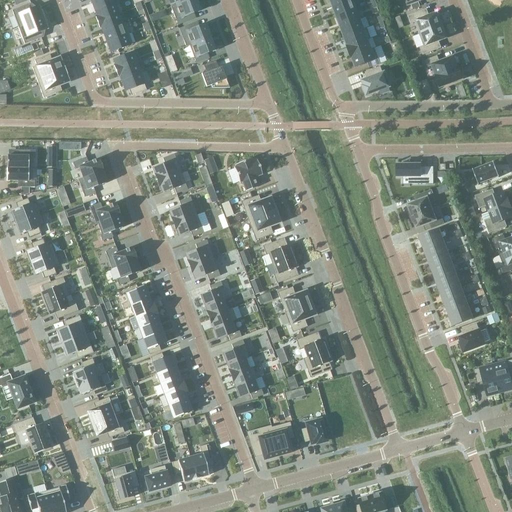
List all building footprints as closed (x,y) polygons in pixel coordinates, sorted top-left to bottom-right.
[(93,0),(91,1),(95,12),(113,5),(111,0),(93,0)] [(176,5),(170,7),(175,20),(177,25),(192,19),(190,14),(200,11),(195,0),(189,0),(176,5)] [(351,0),(349,0),(333,6),(336,16),(355,9),(351,0)] [(18,27),(44,17),(41,11),(39,11),(38,7),(32,9),(30,3),(11,10),(18,27)] [(113,5),(95,12),(97,17),(95,17),(97,22),(117,15),(113,5)] [(355,9),(336,16),(340,26),(359,19),(355,9)] [(414,23),(418,34),(441,26),(439,21),(442,20),(439,14),(437,15),(437,13),(426,17),(423,10),(407,16),(410,24),(414,23)] [(117,15),(97,22),(99,27),(100,27),(102,32),(121,25),(121,24),(117,15)] [(43,37),(41,31),(46,29),(45,25),(46,24),(44,17),(18,27),(24,44),(43,37)] [(359,19),(340,26),(344,37),(363,30),(359,19)] [(121,25),(102,32),(106,42),(128,33),(124,23),(121,24),(121,25)] [(189,46),(188,45),(210,37),(205,25),(196,28),(194,23),(184,27),(186,32),(188,37),(182,39),(185,47),(189,46)] [(441,26),(418,34),(423,46),(419,47),(422,55),(438,49),(435,42),(446,38),(445,37),(448,36),(445,30),(443,30),(441,26)] [(344,37),(347,46),(347,47),(370,38),(366,28),(363,30),(344,37)] [(128,33),(106,42),(110,53),(132,44),(128,33)] [(193,58),(195,63),(207,59),(205,53),(214,50),(210,37),(188,45),(189,46),(193,58)] [(370,38),(347,47),(351,57),(374,48),(370,49),(366,40),(370,39),(370,38)] [(374,48),(351,57),(351,58),(352,57),(355,67),(378,59),(374,48)] [(131,53),(113,60),(115,65),(114,66),(115,71),(135,64),(131,53)] [(36,66),(31,68),(36,80),(64,70),(62,66),(59,58),(48,62),(46,56),(34,61),(36,66)] [(436,76),(457,68),(456,68),(452,57),(439,62),(436,56),(425,61),(427,67),(432,65),(436,76)] [(205,72),(201,74),(205,87),(210,85),(211,88),(220,88),(229,88),(222,69),(219,70),(215,61),(203,65),(205,72)] [(135,64),(115,71),(117,76),(119,76),(121,81),(139,74),(135,64)] [(363,86),(366,96),(379,90),(381,94),(389,91),(387,88),(389,87),(384,73),(382,74),(380,67),(364,73),(367,79),(362,81),(364,86),(363,86)] [(436,76),(435,76),(440,88),(441,87),(449,84),(461,79),(457,68),(456,68),(457,68),(436,76)] [(64,70),(36,80),(43,98),(55,94),(53,88),(68,82),(65,74),(64,70)] [(139,74),(121,81),(125,91),(128,90),(131,96),(146,90),(143,84),(150,81),(146,72),(140,75),(139,74)] [(420,83),(424,94),(431,92),(426,80),(420,83)] [(17,156),(6,156),(6,169),(31,169),(31,157),(34,157),(34,150),(17,150),(17,156)] [(164,164),(152,168),(157,181),(180,172),(173,154),(162,158),(164,164)] [(86,157),(72,163),(74,169),(78,168),(82,178),(102,171),(98,160),(98,159),(97,159),(97,160),(88,163),(86,157)] [(235,167),(233,168),(239,183),(241,182),(245,192),(257,187),(253,178),(261,175),(256,159),(251,161),(250,159),(234,165),(235,167)] [(499,177),(493,162),(492,162),(492,163),(473,170),(472,169),(472,170),(478,185),(478,184),(498,177),(498,178),(499,177)] [(416,164),(396,165),(397,177),(410,177),(410,184),(426,184),(426,168),(420,168),(416,168),(416,164)] [(31,169),(6,169),(6,181),(20,181),(20,187),(34,188),(34,181),(31,181),(31,169)] [(82,178),(77,180),(84,197),(95,193),(93,188),(102,184),(102,185),(105,184),(105,183),(106,182),(102,171),(82,178)] [(180,172),(157,181),(161,193),(173,188),(176,194),(187,190),(180,172)] [(489,212),(509,204),(506,198),(504,199),(502,193),(494,196),(492,189),(474,196),(479,209),(485,206),(487,207),(489,212)] [(431,190),(418,195),(420,201),(407,205),(410,211),(407,212),(409,217),(431,209),(428,203),(435,201),(431,190)] [(180,207),(168,211),(173,224),(196,215),(189,197),(178,201),(180,207)] [(253,197),(240,202),(247,220),(275,209),(273,206),(270,197),(256,203),(253,197)] [(17,209),(10,212),(15,223),(40,214),(36,203),(29,205),(27,198),(15,203),(17,209)] [(99,203),(88,207),(95,225),(97,224),(96,224),(119,215),(114,204),(115,204),(115,203),(114,203),(114,204),(101,208),(99,203)] [(488,234),(506,227),(504,220),(511,217),(509,212),(511,211),(509,204),(489,212),(491,217),(490,219),(484,221),(488,234)] [(275,209),(247,220),(255,241),(268,236),(265,228),(279,223),(276,214),(275,209)] [(431,209),(409,217),(412,223),(414,222),(416,228),(429,223),(431,229),(444,224),(441,217),(434,220),(431,209)] [(40,214),(15,223),(19,234),(26,232),(28,238),(40,234),(38,227),(44,225),(40,214)] [(119,215),(96,224),(97,224),(101,235),(99,235),(101,241),(112,237),(110,232),(118,228),(118,229),(122,228),(121,227),(123,227),(119,215)] [(196,215),(173,224),(178,236),(190,231),(192,237),(203,233),(196,215)] [(437,229),(419,236),(423,247),(442,240),(437,229)] [(503,235),(492,239),(496,250),(501,248),(503,254),(504,254),(511,250),(511,237),(505,241),(503,235)] [(283,238),(262,246),(265,255),(268,254),(271,264),(292,256),(288,246),(286,246),(283,238)] [(32,250),(26,252),(30,263),(55,254),(51,243),(45,245),(42,239),(30,243),(32,250)] [(197,250),(185,254),(189,267),(212,258),(206,240),(194,244),(197,250)] [(442,240),(423,247),(428,259),(446,252),(442,240)] [(115,248),(104,252),(111,268),(111,269),(135,260),(131,248),(132,248),(131,247),(130,248),(131,248),(117,253),(115,248)] [(511,250),(504,254),(503,254),(499,255),(503,267),(498,269),(501,274),(511,270),(511,250)] [(446,252),(428,259),(432,270),(450,263),(446,252)] [(55,254),(30,263),(34,275),(41,272),(43,278),(55,274),(53,267),(59,265),(55,254)] [(292,256),(271,264),(275,274),(272,275),(276,284),(297,276),(294,268),(296,267),(292,256)] [(212,258),(189,267),(194,279),(206,275),(208,280),(219,276),(212,258)] [(111,268),(108,269),(113,280),(115,279),(118,286),(129,281),(127,276),(135,273),(138,272),(140,271),(135,260),(111,269),(111,268)] [(450,263),(432,270),(436,281),(454,274),(450,263)] [(454,274),(436,281),(440,292),(459,285),(454,274)] [(62,278),(41,286),(43,292),(41,293),(45,304),(64,297),(69,295),(62,278)] [(211,292),(200,296),(204,307),(224,299),(224,300),(226,299),(220,282),(209,286),(211,292)] [(121,304),(123,309),(130,307),(130,306),(149,299),(145,287),(143,288),(142,285),(135,288),(136,291),(124,295),(126,302),(121,304)] [(459,285),(440,292),(445,303),(463,297),(459,285)] [(288,289),(277,293),(284,313),(310,303),(305,291),(291,296),(288,289)] [(64,297),(45,304),(49,314),(54,313),(56,319),(77,311),(73,301),(67,303),(64,297)] [(463,297),(445,303),(449,315),(467,308),(463,297)] [(130,307),(134,317),(154,310),(152,304),(151,304),(149,299),(130,306),(130,307)] [(224,299),(204,307),(208,317),(228,310),(224,300),(224,299)] [(310,303),(284,313),(292,333),(303,328),(300,321),(315,315),(313,312),(315,311),(313,305),(311,306),(310,303)] [(439,320),(447,317),(443,306),(435,309),(439,320)] [(228,310),(208,317),(212,328),(232,321),(235,320),(231,308),(228,310)] [(467,308),(449,315),(453,326),(471,319),(467,308)] [(134,317),(138,329),(157,321),(155,316),(157,316),(154,310),(134,317)] [(69,327),(56,332),(59,341),(60,340),(62,343),(85,335),(78,316),(67,321),(69,327)] [(138,329),(142,339),(161,332),(157,321),(138,329)] [(232,321),(212,328),(217,339),(227,335),(229,341),(241,337),(238,331),(236,331),(232,321)] [(463,336),(459,338),(461,343),(459,343),(463,352),(484,345),(476,324),(461,330),(463,336)] [(161,332),(142,339),(148,355),(160,351),(157,345),(165,342),(161,332)] [(317,333),(295,341),(299,350),(303,348),(307,357),(307,358),(326,350),(325,349),(327,348),(324,341),(323,341),(322,340),(320,341),(317,333)] [(63,347),(61,347),(65,356),(79,351),(81,357),(92,353),(85,335),(62,343),(63,347)] [(233,350),(222,354),(226,365),(244,359),(248,357),(242,340),(231,344),(233,350)] [(326,350),(307,358),(307,357),(302,359),(310,378),(331,370),(328,362),(330,361),(326,350)] [(161,353),(149,358),(156,374),(174,366),(170,356),(163,359),(161,353)] [(83,368),(71,373),(72,373),(74,379),(74,380),(75,384),(98,376),(98,375),(92,359),(81,363),(83,368)] [(244,359),(226,365),(230,376),(248,369),(244,359)] [(511,360),(492,365),(500,393),(511,389),(511,387),(509,375),(511,374),(511,360)] [(492,365),(473,370),(476,383),(483,382),(487,396),(500,393),(492,365)] [(174,366),(156,374),(159,384),(178,377),(174,366)] [(248,369),(230,376),(235,386),(254,379),(254,380),(256,379),(252,367),(248,369)] [(98,376),(75,384),(77,389),(77,388),(80,395),(79,395),(80,395),(91,391),(94,397),(107,392),(100,374),(98,375),(98,376)] [(23,377),(12,381),(9,375),(0,378),(0,386),(7,384),(17,409),(33,403),(30,393),(27,386),(23,377)] [(178,377),(159,384),(164,395),(184,387),(181,381),(180,382),(178,377)] [(254,379),(235,386),(239,398),(249,394),(251,399),(263,395),(260,389),(258,390),(254,380),(254,379)] [(184,387),(164,395),(168,406),(187,399),(185,394),(186,394),(184,387)] [(98,408),(86,412),(89,418),(88,418),(91,424),(114,415),(108,397),(95,402),(98,408)] [(168,406),(162,408),(164,413),(170,411),(172,418),(182,414),(183,416),(191,414),(190,411),(191,411),(187,399),(168,406)] [(114,415),(91,424),(93,431),(93,430),(96,437),(109,432),(111,437),(123,433),(121,426),(119,427),(114,415)] [(32,418),(13,426),(16,434),(25,431),(34,454),(50,448),(41,423),(34,426),(32,418)] [(306,428),(300,430),(303,442),(310,441),(311,444),(316,443),(316,444),(325,441),(320,420),(305,424),(306,428)] [(289,422),(271,427),(279,456),(291,453),(288,440),(293,438),(289,422)] [(261,434),(247,438),(249,445),(254,457),(262,455),(263,460),(279,456),(271,427),(260,430),(261,434)] [(125,438),(111,442),(114,451),(113,451),(113,452),(128,448),(125,438)] [(201,454),(190,457),(195,479),(200,478),(200,477),(207,475),(207,476),(208,475),(206,468),(211,467),(213,464),(207,444),(199,447),(201,454)] [(164,447),(156,449),(160,463),(167,461),(164,447)] [(177,461),(171,462),(175,475),(180,473),(183,482),(191,480),(195,479),(190,457),(177,461),(177,460),(177,461)] [(145,481),(143,482),(146,490),(147,490),(148,492),(169,486),(164,466),(149,470),(151,476),(144,477),(145,481)] [(134,471),(113,477),(119,500),(133,496),(130,488),(138,486),(134,471)] [(19,511),(11,481),(0,483),(0,492),(3,505),(0,505),(0,507),(1,511),(19,511)] [(57,488),(46,491),(51,511),(64,511),(62,501),(68,500),(69,500),(65,485),(64,485),(64,486),(58,488),(58,487),(57,487),(57,488)] [(27,496),(26,496),(30,511),(31,511),(31,510),(37,508),(37,511),(51,511),(46,491),(34,494),(33,494),(33,495),(27,496)] [(360,504),(355,506),(356,511),(379,511),(386,510),(384,503),(386,503),(384,494),(382,494),(382,493),(373,495),(367,497),(359,499),(360,504)] [(329,507),(320,509),(320,511),(353,511),(352,507),(345,509),(343,503),(334,506),(334,505),(329,507)]
